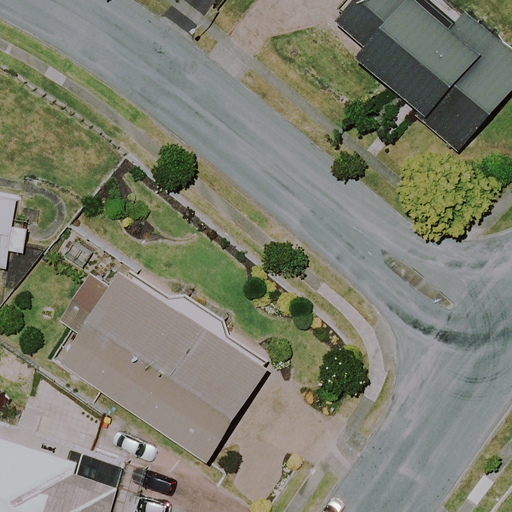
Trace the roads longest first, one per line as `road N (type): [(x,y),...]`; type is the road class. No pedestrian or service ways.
road 1 (residential): [(498,336),(125,45),(50,0)]
road 2 (residential): [(498,336),(380,511)]
